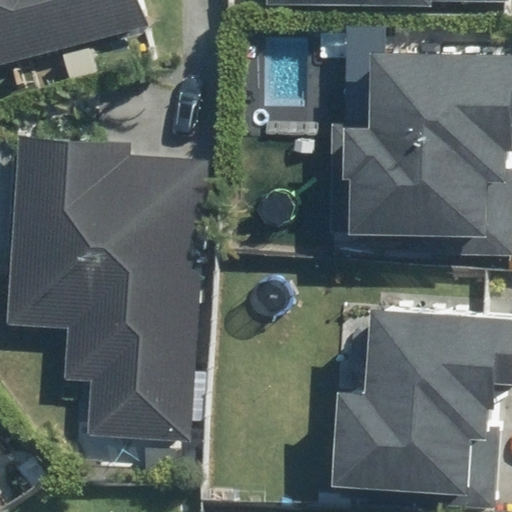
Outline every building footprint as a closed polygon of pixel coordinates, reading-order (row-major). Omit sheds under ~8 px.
[(0,0),(0,60),(144,24),(138,0),(0,0)] [(262,0),(263,4),(501,11),(501,0),(262,0)] [(336,165),(349,165),(346,222),(444,229),(443,251),(505,254),(511,145),(511,47),(371,38),(367,109),(340,107),(336,165)] [(127,132),(12,129),(7,315),(65,316),(63,376),(91,376),(90,436),(203,439),(210,155),(127,153),(127,132)] [(373,378),(333,377),(329,478),(493,485),(497,384),(511,384),(511,300),(377,294),(373,378)]
